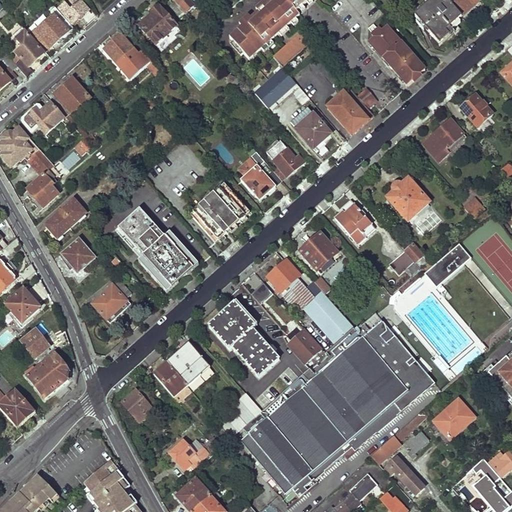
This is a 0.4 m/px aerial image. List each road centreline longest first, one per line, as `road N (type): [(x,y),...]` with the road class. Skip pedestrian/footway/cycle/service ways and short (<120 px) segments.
road 1 (residential): [(511,21),(95,390)]
road 2 (tertiary): [(0,190),(71,321),(95,390)]
road 3 (residential): [(0,117),(135,0)]
road 4 (tertiary): [(95,390),(157,511)]
